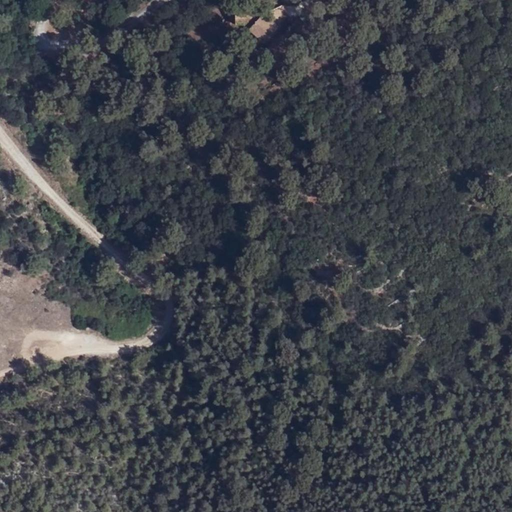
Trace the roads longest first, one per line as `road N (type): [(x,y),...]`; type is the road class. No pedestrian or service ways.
road 1 (track): [(0,136),(96,242),(165,301),(148,341),(59,353),(0,375)]
road 2 (track): [(86,0),(79,27),(84,48),(96,49),(173,0)]
